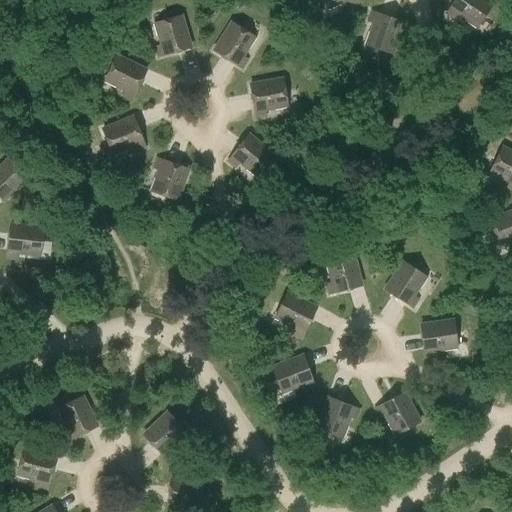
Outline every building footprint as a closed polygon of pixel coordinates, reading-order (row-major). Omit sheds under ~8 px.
[(476,27),(492,4),(486,0),(454,0),(446,12),(455,18),(458,14),(476,27)] [(391,53),(402,22),(372,12),(368,21),(373,23),(366,44),(391,53)] [(158,56),(190,47),(180,15),(154,23),(161,45),(156,46),(158,56)] [(241,56),(254,37),(231,22),(213,50),(241,67),(246,59),(241,56)] [(131,99),(145,70),(116,55),(104,80),(124,90),(122,94),(131,99)] [(264,109),(286,105),(282,78),(249,84),(255,116),(265,114),(264,109)] [(135,150),(144,147),(132,116),(102,129),(112,154),(133,145),(135,150)] [(257,176),(274,155),(248,134),(228,160),(235,166),(239,162),(257,176)] [(511,188),(511,152),(502,147),(489,171),(510,181),(507,186),(511,188)] [(0,198),(2,201),(26,178),(7,158),(0,164),(0,198)] [(176,200),(187,169),(157,158),(153,168),(158,169),(151,191),(176,200)] [(511,210),(486,220),(496,246),(511,239),(511,210)] [(38,255),(41,228),(9,224),(5,257),(15,258),(16,252),(38,255)] [(329,294),(360,285),(352,254),(326,261),(331,283),(326,284),(329,294)] [(412,296),(425,277),(402,262),(384,289),(411,307),(417,299),(412,296)] [(300,336),(315,307),(286,292),(274,317),(294,327),(292,332),(300,336)] [(433,350),(456,347),(452,320),(420,325),(424,357),(434,356),(433,350)] [(304,389),(313,386),(302,356),(271,367),(281,393),(302,385),(304,389)] [(394,434),(419,422),(403,393),(375,408),(379,417),(384,414),(394,434)] [(66,440),(96,426),(81,396),(57,408),(67,429),(62,431),(66,440)] [(354,419),(357,409),(327,398),(315,428),(341,438),(349,417),(354,419)] [(168,447),(185,432),(166,412),(142,435),(165,458),(172,451),(168,447)] [(46,487),(54,456),(23,447),(15,474),(37,480),(36,485),(46,487)] [(200,508),(203,481),(170,478),(167,510),(177,511),(177,506),(200,508)]
